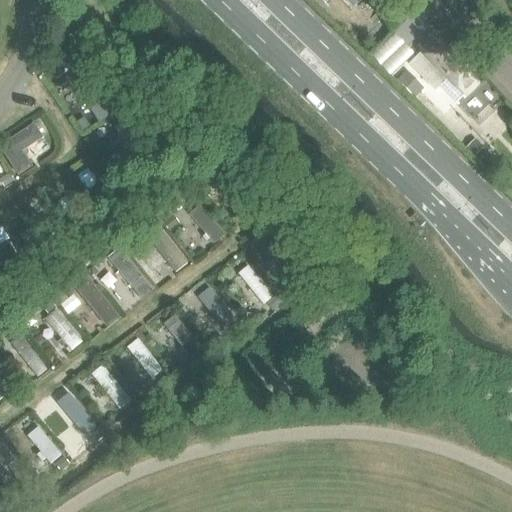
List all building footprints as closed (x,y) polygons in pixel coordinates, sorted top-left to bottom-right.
[(343,0),(353,10),(363,0),(343,0)] [(401,24),(411,14),(402,5),(392,15),(401,24)] [(422,53),(409,65),(436,91),(439,88),(456,105),(465,96),(466,97),(479,84),(430,36),(417,49),(422,53)] [(414,100),(424,90),(407,73),(397,82),(414,100)] [(99,79),(79,93),(99,123),(119,110),(99,79)] [(0,149),(18,177),(32,168),(22,153),(44,138),(35,123),(0,145),(0,149)]
